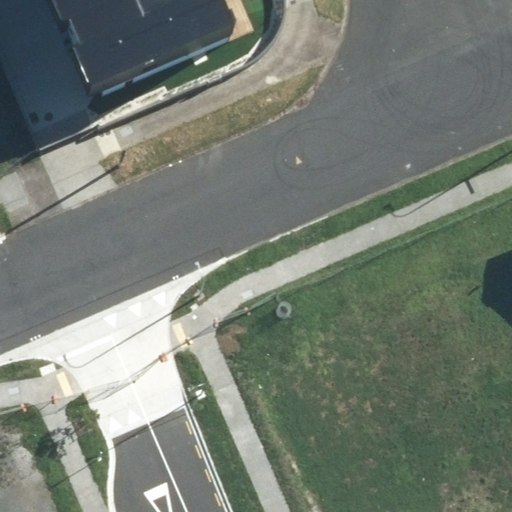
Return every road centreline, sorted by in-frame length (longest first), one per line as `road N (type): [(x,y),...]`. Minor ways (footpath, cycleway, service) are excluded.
road 1 (residential): [(85,266),(447,113)]
road 2 (residential): [(85,266),(186,511)]
road 3 (residential): [(447,113),(404,0)]
